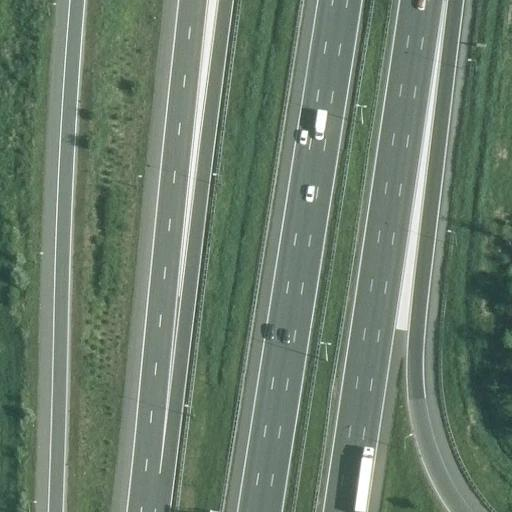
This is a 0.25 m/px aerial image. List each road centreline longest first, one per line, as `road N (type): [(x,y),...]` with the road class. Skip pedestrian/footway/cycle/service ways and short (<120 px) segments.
road 1 (motorway): [(460,511),(432,463),(414,386),(435,0)]
road 2 (motorway): [(338,0),(258,511)]
road 3 (motorway): [(344,511),(421,0)]
road 4 (motorway): [(77,0),(54,511)]
road 5 (motorway): [(223,0),(152,471)]
road 6 (motorway): [(193,0),(152,471)]
